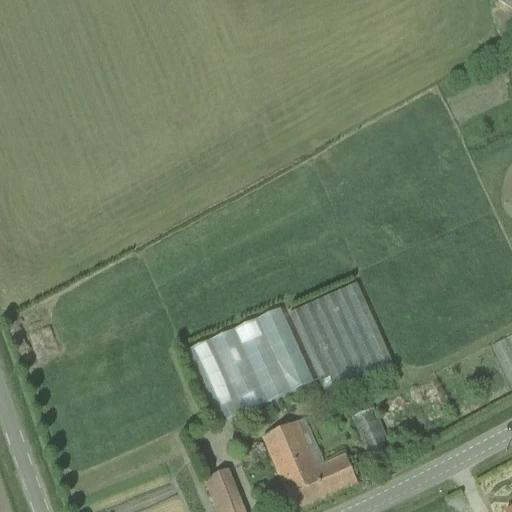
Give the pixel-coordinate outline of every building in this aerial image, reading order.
[(511,0),(493,0),(490,7),(509,17),(511,9),(511,0)] [(280,311),(186,354),(219,429),(314,385),(280,311)] [(373,410),(351,420),(372,468),(376,467),(394,458),(386,440),(373,410)] [(45,430),(59,428),(56,413),(42,415),(45,430)] [(263,441),(286,496),(293,511),(298,511),(357,487),(345,458),(323,467),(304,423),(263,441)] [(47,440),(53,454),(67,448),(61,435),(47,440)] [(68,457),(56,461),(60,474),(72,470),(68,457)] [(201,511),(227,511),(212,469),(190,477),(201,511)]
